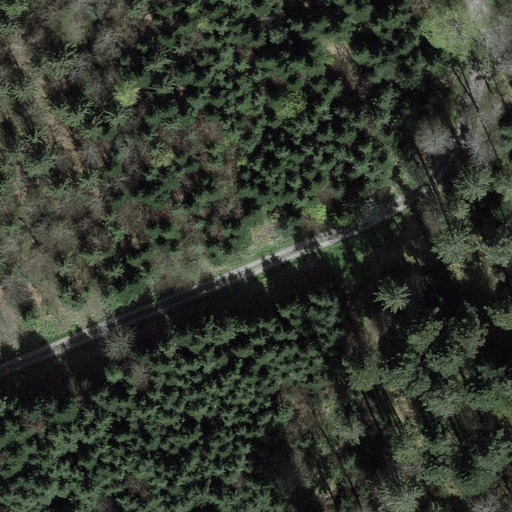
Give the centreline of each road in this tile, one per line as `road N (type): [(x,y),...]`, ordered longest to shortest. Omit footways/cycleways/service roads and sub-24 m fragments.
road 1 (track): [(0,371),(377,216),(429,183),(469,121),(480,14)]
road 2 (track): [(377,216),(305,511)]
